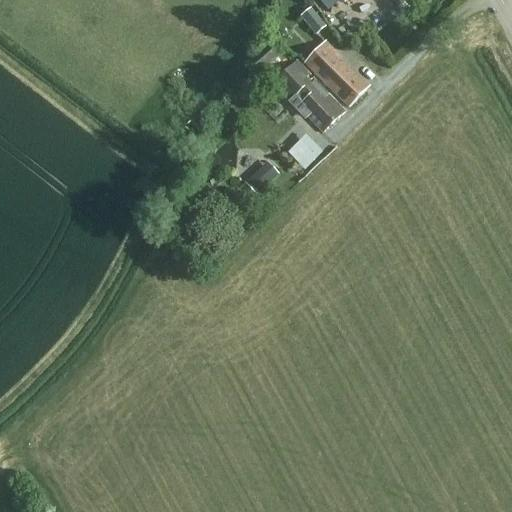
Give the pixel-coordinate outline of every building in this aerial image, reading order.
[(343,0),(314,0),(327,14),(343,0)] [(301,17),(299,18),(315,37),(325,28),(310,10),(308,12),(304,7),(297,13),(301,17)] [(304,64),(349,109),(370,89),(325,43),(304,64)] [(264,47),(245,64),(260,79),(268,72),(265,69),(276,60),(264,47)] [(345,113),(296,63),(274,83),(323,133),(345,113)] [(309,133),(291,152),(310,169),(327,150),(309,133)] [(267,163),(244,184),(256,197),(279,176),(267,163)]
